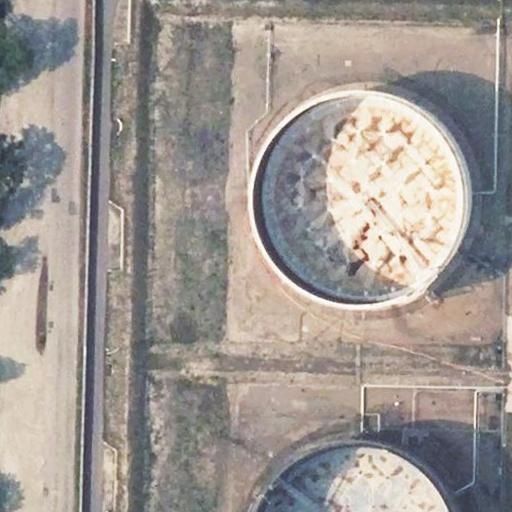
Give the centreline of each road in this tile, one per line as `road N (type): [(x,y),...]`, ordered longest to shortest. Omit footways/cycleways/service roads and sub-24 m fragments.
road 1 (track): [(33,0),(14,511)]
road 2 (unclassified): [(54,511),(70,0)]
